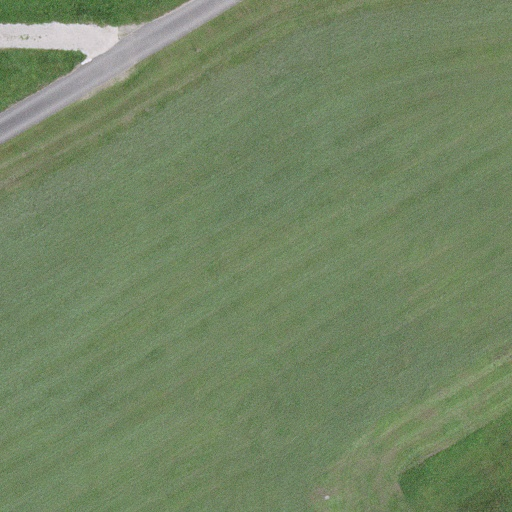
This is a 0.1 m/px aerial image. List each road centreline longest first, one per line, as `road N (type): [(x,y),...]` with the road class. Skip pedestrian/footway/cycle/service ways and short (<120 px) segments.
road 1 (unclassified): [(0,132),(160,37)]
road 2 (unclassified): [(0,36),(160,37)]
